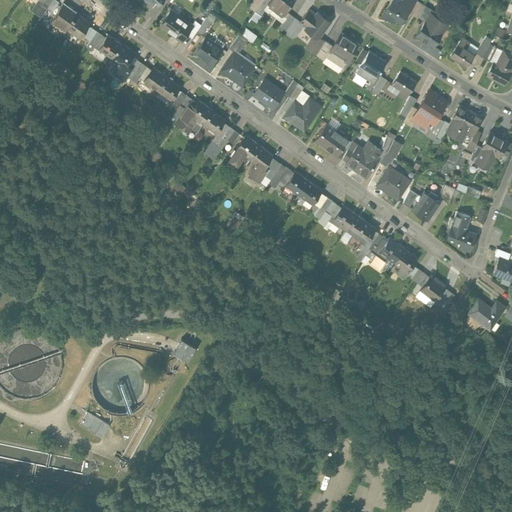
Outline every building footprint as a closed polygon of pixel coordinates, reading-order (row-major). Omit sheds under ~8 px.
[(34,0),(31,4),(41,11),(47,3),(42,0),(34,0)] [(76,8),(64,0),(60,0),(51,14),(52,14),(53,12),(59,17),(58,19),(65,23),(76,8)] [(161,0),(146,0),(148,1),(146,4),(154,10),(161,0)] [(254,0),(249,6),(256,11),(263,0),(254,0)] [(263,0),(256,11),(262,15),(270,4),(268,3),(270,0),(263,0)] [(270,0),(268,3),(270,4),(284,15),(295,0),(270,0)] [(403,0),(400,7),(392,2),(384,14),(382,18),(392,24),(394,21),(401,25),(409,13),(416,1),(414,0),(403,0)] [(416,1),(409,13),(417,18),(424,6),(416,1)] [(76,8),(65,23),(72,28),(73,26),(79,30),(78,32),(79,33),(89,17),(76,8)] [(171,10),(160,25),(180,40),(186,32),(191,25),(171,10)] [(301,22),(302,23),(308,27),(306,29),(317,38),(324,30),(323,29),(329,21),(319,13),(317,15),(310,10),(301,22)] [(289,13),(279,27),(286,32),(295,17),(289,13)] [(425,22),(416,35),(433,46),(447,25),(431,14),(426,23),(425,22)] [(201,24),(196,30),(202,35),(212,22),(206,17),(201,24)] [(295,17),(286,32),(292,37),(302,23),(301,22),(295,17)] [(195,19),(191,25),(186,32),(192,37),(196,30),(201,24),(195,19)] [(90,23),(84,32),(89,36),(95,27),(90,23)] [(95,27),(89,36),(94,40),(100,31),(95,27)] [(106,31),(96,44),(97,45),(98,43),(104,47),(103,49),(110,54),(119,40),(106,31)] [(245,37),(239,33),(231,45),(237,50),(245,37)] [(333,45),(330,50),(326,56),(327,56),(343,67),(358,44),(341,33),(333,45)] [(214,43),(206,37),(195,51),(211,62),(220,49),(213,44),(214,43)] [(486,37),(474,53),(483,57),(489,45),(491,40),(486,37)] [(462,38),(450,57),(466,68),(474,55),(466,50),(470,44),(462,38)] [(316,39),(309,50),(315,54),(322,43),(316,39)] [(119,40),(110,54),(116,59),(112,66),(123,73),(124,71),(129,75),(134,69),(129,66),(135,57),(131,53),(133,50),(119,40)] [(322,43),(315,54),(324,60),(327,56),(326,56),(330,50),(333,45),(325,40),(322,43)] [(496,48),(489,45),(483,57),(490,61),(496,48)] [(363,48),(356,60),(361,63),(368,51),(363,48)] [(386,61),(369,50),(361,63),(360,63),(377,74),(386,61)] [(255,66),(233,51),(220,69),(242,85),(255,66)] [(511,69),(511,57),(502,52),(495,64),(493,63),(486,76),(503,85),(511,69)] [(135,57),(129,66),(134,69),(140,60),(135,57)] [(134,69),(129,75),(134,78),(145,63),(140,60),(134,69)] [(152,64),(142,77),(143,78),(144,76),(150,80),(149,82),(156,87),(165,73),(152,64)] [(105,69),(98,78),(103,82),(111,74),(105,69)] [(416,82),(400,71),(391,84),(408,95),(416,82)] [(179,83),(165,73),(156,87),(162,92),(164,90),(170,94),(168,96),(169,97),(179,83)] [(380,74),(372,89),(377,92),(386,78),(380,74)] [(264,77),(253,92),(273,107),(283,92),(291,81),(289,80),(286,85),(278,79),(274,84),(264,77)] [(297,82),(293,79),(291,81),(283,92),(289,96),(297,82)] [(303,87),(297,82),(289,96),(294,100),(303,87)] [(180,89),(169,104),(174,107),(179,101),(185,92),(180,89)] [(416,108),(411,116),(414,118),(429,128),(425,136),(433,139),(435,136),(443,120),(436,116),(446,100),(429,89),(416,108)] [(185,92),(179,101),(183,104),(190,96),(185,92)] [(195,99),(190,96),(183,104),(179,101),(174,107),(172,111),(189,123),(194,115),(201,119),(210,106),(197,96),(195,99)] [(305,107),(294,100),(284,112),(295,120),(294,122),(303,129),(320,105),(308,96),(307,97),(310,99),(305,107)] [(411,105),(403,120),(409,125),(414,118),(411,116),(416,108),(411,105)] [(449,122),(445,131),(463,140),(463,138),(468,141),(474,129),(469,127),(475,114),(458,105),(449,122)] [(210,106),(201,119),(208,124),(209,122),(215,127),(214,129),(224,116),(210,106)] [(443,120),(435,136),(441,139),(445,131),(449,122),(443,119),(443,120)] [(227,122),(214,139),(219,144),(226,134),(232,126),(227,122)] [(334,130),(325,123),(314,137),(332,149),(337,142),(343,134),(335,128),(334,130)] [(232,126),(226,134),(231,138),(237,130),(232,126)] [(468,141),(465,146),(472,150),(475,144),(480,133),(474,129),(468,141)] [(258,140),(244,130),(235,144),(237,143),(243,147),(241,149),(248,154),(258,140)] [(507,141),(489,131),(481,147),(474,161),(484,167),(492,153),(499,156),(507,141)] [(386,133),(381,145),(379,148),(380,148),(375,155),(376,156),(375,157),(380,161),(385,151),(393,138),(393,137),(386,133)] [(401,142),(393,138),(385,151),(394,156),(401,142)] [(367,139),(361,147),(356,143),(351,150),(346,147),(341,155),(346,158),(345,159),(358,168),(357,169),(364,174),(372,163),(371,163),(375,157),(376,156),(375,155),(380,148),(379,148),(367,139)] [(258,140),(248,154),(254,158),(247,168),(257,175),(264,164),(262,163),(264,161),(270,152),(271,150),(258,140)] [(337,142),(332,149),(340,155),(345,147),(337,142)] [(471,153),(468,158),(474,161),(481,147),(475,144),(471,153)] [(471,153),(464,150),(461,156),(468,159),(468,158),(471,153)] [(270,152),(264,161),(268,164),(275,155),(270,152)] [(268,164),(263,172),(268,175),(280,159),(275,155),(268,164)] [(280,159),(268,175),(273,179),(278,172),(285,163),(280,159)] [(307,175),(293,165),(291,168),(285,163),(278,172),(285,177),(283,179),(284,179),(285,177),(291,182),(290,183),(297,188),(307,175)] [(388,164),(375,182),(397,197),(410,179),(388,164)] [(175,183),(172,188),(183,193),(190,179),(174,171),(170,180),(175,183)] [(307,175),(297,188),(304,193),(305,191),(311,196),(310,198),(320,185),(307,175)] [(449,185),(441,197),(448,202),(454,188),(449,185)] [(480,190),(467,185),(465,192),(478,196),(480,190)] [(416,193),(409,187),(402,201),(408,205),(416,193)] [(424,190),(411,207),(426,218),(438,201),(434,197),(436,195),(430,191),(428,193),(424,190)] [(324,192),(318,200),(324,204),(330,196),(324,192)] [(330,196),(324,204),(328,208),(335,199),(330,196)] [(339,203),(335,199),(328,208),(330,209),(333,211),(329,216),(336,221),(339,218),(345,223),(355,209),(341,200),(339,203)] [(328,208),(324,204),(316,214),(323,219),(330,209),(328,208)] [(486,209),(480,207),(476,218),(482,221),(486,209)] [(368,219),(355,209),(345,223),(352,228),(353,226),(359,230),(358,232),(363,236),(372,225),(367,221),(368,219)] [(469,215),(455,210),(453,217),(449,216),(446,225),(450,226),(447,232),(459,236),(457,244),(469,248),(475,232),(460,226),(462,221),(467,222),(469,215)] [(363,236),(362,238),(367,242),(370,238),(377,229),(372,225),(363,236)] [(377,229),(370,238),(375,241),(382,232),(377,229)] [(402,244),(388,234),(378,247),(379,248),(381,246),(387,250),(385,252),(392,257),(402,244)] [(402,244),(392,257),(399,262),(400,260),(406,264),(405,266),(406,267),(416,253),(402,244)] [(511,259),(507,257),(499,254),(496,260),(495,260),(492,269),(511,275),(511,259)] [(415,264),(409,272),(414,276),(420,267),(415,264)] [(420,267),(414,276),(419,280),(425,271),(420,267)] [(428,271),(419,284),(426,289),(427,287),(433,292),(432,293),(433,294),(442,281),(428,271)] [(490,303),(477,293),(467,307),(487,322),(503,302),(495,296),(490,303)] [(447,298),(443,303),(448,307),(452,302),(447,298)] [(195,347),(181,339),(173,353),(188,361),(195,347)] [(109,424),(87,410),(79,423),(101,437),(109,424)]
